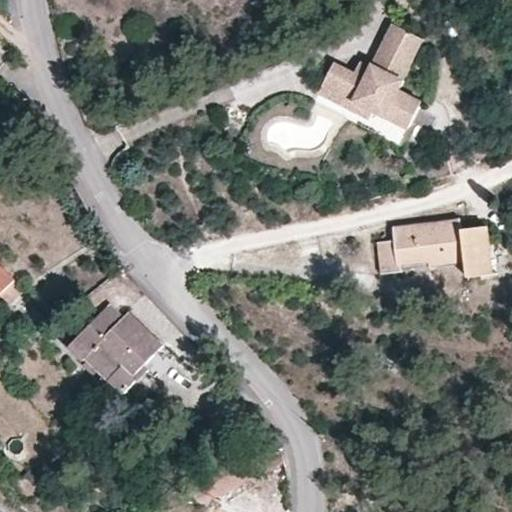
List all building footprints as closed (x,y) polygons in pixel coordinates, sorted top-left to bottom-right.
[(402,90),(425,38),(397,24),(374,67),(368,79),(358,74),(335,62),(320,92),(354,110),(358,104),(375,112),(410,130),(423,102),(402,90)] [(368,79),(374,67),(363,62),(358,74),(368,79)] [(372,119),(375,112),(358,104),(354,110),(372,119)] [(466,262),(469,277),(495,274),(490,227),(463,230),(459,217),(395,225),(396,240),(377,243),(379,258),(381,273),(466,262)] [(0,293),(1,292),(15,279),(0,263),(0,293)] [(15,279),(1,292),(10,302),(25,288),(15,279)] [(91,323),(69,346),(84,360),(87,357),(126,392),(148,366),(145,363),(163,343),(128,312),(105,335),(91,323)]
